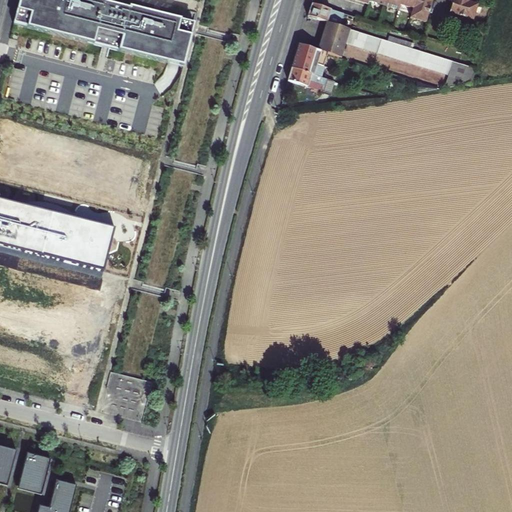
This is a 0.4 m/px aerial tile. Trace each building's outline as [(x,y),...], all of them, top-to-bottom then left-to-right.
[(201,0),(21,0),(15,25),(185,67),(201,0)] [(347,0),(347,2),(367,7),(369,2),(397,11),(399,5),(414,10),(412,19),(426,23),(428,15),(430,11),(433,12),(436,2),(432,1),(432,0),(347,0)] [(447,0),(454,2),(449,17),(459,20),(463,21),(473,25),(478,9),(469,6),(470,0),(447,0)] [(312,4),(309,17),(318,20),(326,22),(340,27),(343,15),(329,10),(321,8),(312,4)] [(455,64),(404,48),(387,42),(340,27),(326,22),(317,51),(320,52),(341,59),(346,43),(451,77),(448,86),(474,82),(476,71),(455,64)] [(408,37),(390,31),(387,42),(404,48),(408,37)] [(300,45),(293,69),(305,73),(307,64),(316,67),(320,52),(317,51),(300,45)] [(293,69),(289,83),(308,89),(310,82),(325,87),(322,94),(331,96),(332,93),(339,95),(342,85),(305,73),(293,69)] [(310,82),(308,89),(322,94),(325,87),(310,82)] [(113,227),(0,198),(0,243),(103,268),(113,227)] [(0,485),(7,487),(16,451),(0,446),(0,485)] [(50,460),(26,454),(17,490),(41,496),(50,460)] [(69,511),(76,486),(55,481),(48,508),(39,506),(37,511),(69,511)]
